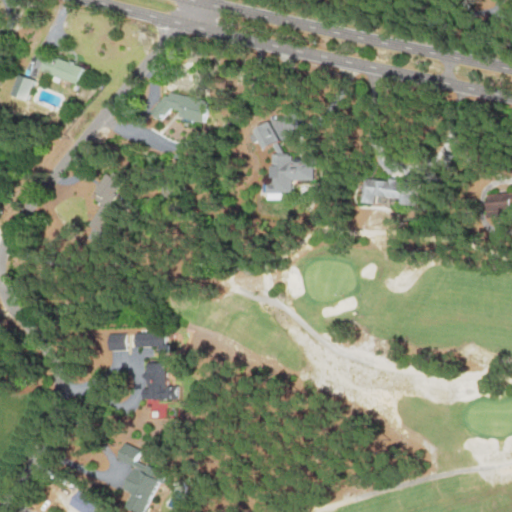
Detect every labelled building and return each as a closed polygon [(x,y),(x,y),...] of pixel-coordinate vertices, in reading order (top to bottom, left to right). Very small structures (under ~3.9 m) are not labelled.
[(83,81),(87,65),(51,55),(46,71),(83,81)] [(17,94),(33,99),(39,78),(23,73),(17,94)] [(214,100),(166,89),(160,116),(169,118),(171,107),(184,110),(182,119),(193,122),(194,117),(209,121),(214,100)] [(263,148),(281,141),(273,121),(255,128),(263,148)] [(319,179),(319,156),(296,156),(296,153),(275,153),(275,178),(269,178),(269,192),(272,192),(272,198),(286,198),(286,191),(296,191),(296,179),(319,179)] [(92,227),(106,233),(129,176),(108,167),(99,191),(105,194),(92,227)] [(377,197),(423,199),(424,180),(364,177),(363,201),(377,202),(377,197)] [(511,210),(511,191),(491,192),(492,211),(511,210)] [(170,345),(170,331),(139,332),(140,345),(170,345)] [(130,348),(129,332),(109,333),(109,349),(130,348)] [(153,362),(154,399),(183,397),(182,385),(171,385),(170,361),(153,362)] [(145,511),(150,511),(169,473),(141,459),(145,450),(127,441),(119,457),(141,467),(130,489),(137,492),(131,505),(145,511)]
